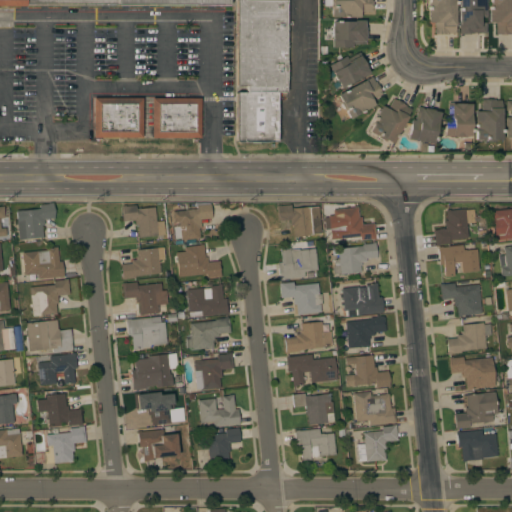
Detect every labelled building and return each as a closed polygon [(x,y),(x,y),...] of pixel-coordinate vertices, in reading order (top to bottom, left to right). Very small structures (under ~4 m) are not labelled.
[(0,6),(0,0),(285,0),(285,64),(286,64),(286,79),(285,79),(285,92),(276,92),(276,142),(235,142),(235,92),(246,92),(246,86),(235,86),(235,0),(228,0),(228,5),(116,5),(116,3),(24,3),(24,6),(0,6)] [(371,0),(371,7),(370,7),(370,11),(359,12),(359,17),(339,18),(339,17),(330,17),(330,7),(329,7),(329,0),(371,0)] [(454,0),(454,33),(447,33),(447,35),(442,35),(442,34),(439,34),(439,35),(433,35),(433,22),(427,22),(427,3),(428,3),(428,0),(454,0)] [(485,0),(485,17),(479,17),(479,23),(485,23),(485,33),(472,33),(472,34),(458,34),(458,0),(485,0)] [(511,0),(511,34),(504,34),(504,35),(499,35),(499,34),(494,34),(494,22),(488,22),(489,3),(489,0),(511,0)] [(331,47),(331,37),(330,37),(330,28),(331,28),(331,21),(352,22),(352,21),(363,21),(363,22),(364,22),(364,44),(350,44),(350,48),(331,47)] [(345,56),(346,59),(358,52),(369,72),(340,88),(336,82),(336,83),(331,75),(332,74),(327,66),(345,56)] [(371,76),(374,83),(375,82),(382,94),(371,100),(374,105),(357,115),(356,114),(348,119),(344,112),(345,111),(344,110),(342,111),(338,103),(339,102),(336,95),(371,76)] [(141,98),(141,138),(92,138),(92,98),(141,98)] [(199,98),(199,138),(150,138),(151,98),(199,98)] [(391,144),(384,140),(384,142),(376,137),(376,136),(368,132),(381,106),(387,109),(392,98),(396,100),(402,103),(402,104),(405,106),(410,109),(391,144)] [(501,140),(493,140),(493,141),(484,141),(484,140),(482,140),(474,141),(474,111),(480,111),(480,99),(494,99),(494,100),(500,100),(501,140)] [(443,116),(447,116),(447,102),(450,102),(450,104),(453,104),(453,103),(464,103),(464,104),(470,104),(470,114),(469,114),(469,136),(463,136),(463,137),(454,137),(454,136),(443,136),(443,116)] [(411,119),(414,120),(417,107),(433,110),(433,111),(439,112),(437,123),(436,123),(432,144),(425,142),(425,143),(417,141),(407,138),(411,119)] [(53,218),(42,219),(43,225),(40,225),(42,237),(18,240),(15,211),(39,209),(38,205),(47,204),(47,203),(52,203),(53,218)] [(210,204),(211,218),(200,219),(200,228),(198,228),(199,238),(180,240),(180,238),(173,239),(172,226),(178,226),(178,222),(173,223),(172,212),(195,209),(195,205),(210,204)] [(275,205),(279,205),(290,204),(290,208),(308,206),(308,207),(317,206),(320,233),(311,234),(311,235),(293,237),(292,225),(289,225),(289,220),(277,221),(275,205)] [(120,206),(124,205),(124,206),(134,205),(135,209),(154,207),(155,222),(162,221),(164,235),(137,237),(136,225),(134,225),(133,220),(121,222),(120,206)] [(352,208),(352,207),(356,206),(357,217),(360,217),(361,225),(373,223),(374,240),(370,240),(370,239),(360,240),(359,237),(335,239),(334,230),(324,231),(323,218),(331,217),(330,216),(332,216),(332,210),(352,208)] [(511,237),(494,240),(491,211),(511,208),(511,237)] [(432,230),(437,229),(442,228),(443,229),(444,229),(443,221),(446,221),(444,210),(448,210),(464,209),(464,210),(472,209),(474,222),(465,223),(467,238),(448,240),(449,243),(438,245),(434,246),(432,230)] [(337,259),(337,255),(331,255),(330,250),(336,249),(361,246),(361,244),(371,243),(371,242),(374,242),(376,257),(364,259),(365,261),(360,262),(361,266),(359,266),(360,272),(338,274),(338,273),(333,274),(332,272),(331,268),(334,263),(333,259),(337,259)] [(220,277),(216,277),(216,276),(205,278),(205,274),(181,277),(180,267),(179,267),(178,255),(184,254),(183,247),(198,245),(202,244),(204,257),(206,257),(206,263),(218,261),(220,277)] [(478,271),(461,273),(460,262),(452,263),(453,276),(443,277),(442,265),(438,265),(436,247),(441,246),(441,247),(461,245),(462,250),(465,250),(476,249),(478,271)] [(511,275),(500,276),(499,267),(498,267),(497,256),(503,255),(502,247),(511,245),(511,275)] [(62,277),(58,278),(58,277),(38,279),(38,280),(23,282),(23,281),(18,282),(17,274),(23,273),(20,253),(45,250),(45,249),(47,248),(56,247),(58,262),(61,261),(62,277)] [(119,264),(121,263),(121,264),(130,263),(130,260),(135,260),(135,256),(136,256),(135,250),(157,248),(157,250),(162,250),(163,260),(158,260),(159,273),(134,276),(134,278),(121,280),(119,264)] [(316,270),(306,271),(307,272),(303,272),(304,277),(283,279),(283,280),(278,281),(277,263),(280,262),(279,249),(289,248),(289,250),(298,249),(298,250),(314,248),(316,270)] [(28,288),(52,285),(52,281),(67,279),(68,295),(56,296),(57,304),(54,304),(55,314),(31,316),(28,288)] [(8,309),(0,309),(0,282),(6,282),(8,309)] [(137,302),(135,303),(134,297),(122,299),(120,283),(125,282),(125,283),(135,282),(135,286),(160,283),(160,291),(165,290),(166,304),(157,305),(157,312),(142,314),(142,315),(138,315),(137,302)] [(296,315),(295,304),(293,304),(292,297),(279,298),(278,283),(292,282),(293,286),(317,283),(318,294),(320,294),(321,304),(319,305),(320,312),(296,315)] [(357,287),(357,288),(365,287),(364,285),(371,284),(371,283),(376,283),(377,297),(380,297),(382,313),(378,313),(378,312),(344,316),(343,311),(340,288),(357,287)] [(480,313),(460,315),(460,316),(456,317),(455,306),(453,306),(452,298),(440,299),(438,284),(442,283),(443,284),(453,283),(453,287),(477,284),(480,313)] [(201,288),(202,289),(209,288),(209,286),(216,285),(220,284),(222,299),(225,299),(227,314),(223,315),(223,314),(188,318),(185,290),(201,288)] [(167,322),(167,315),(174,314),(175,321),(167,322)] [(373,333),(373,335),(368,336),(369,339),(367,339),(368,347),(362,347),(362,346),(357,347),(358,353),(346,354),(345,348),(347,348),(344,322),(369,319),(369,318),(379,317),(379,316),(382,316),(382,317),(383,317),(385,331),(373,333)] [(166,344),(151,345),(151,347),(141,348),(141,349),(131,350),(130,337),(126,338),(124,320),(129,319),(129,320),(159,317),(159,323),(164,322),(166,344)] [(189,334),(188,323),(214,321),(213,319),(223,318),(223,317),(226,317),(227,318),(228,318),(229,332),(217,334),(218,337),(213,337),(213,340),(212,340),(212,348),(191,350),(191,347),(184,348),(184,341),(185,335),(189,334)] [(0,320),(2,320),(3,329),(12,328),(12,326),(19,326),(21,348),(21,351),(14,352),(14,349),(0,350),(0,320)] [(24,323),(55,320),(57,330),(69,329),(71,350),(59,351),(59,352),(51,353),(51,349),(27,351),(24,323)] [(283,338),(294,337),(294,334),(299,334),(299,330),(300,330),(299,323),(320,321),(321,332),(329,331),(331,346),(297,349),(298,352),(284,353),(283,338)] [(482,325),(489,324),(490,335),(483,336),(485,348),(466,350),(466,351),(460,351),(460,353),(450,354),(446,355),(445,339),(455,338),(455,335),(460,334),(460,332),(461,331),(461,325),(482,322),(482,325)] [(36,363),(49,362),(48,356),(70,354),(70,353),(74,353),(76,369),(72,369),(74,383),(53,385),(53,384),(38,385),(36,363)] [(129,370),(133,369),(132,360),(146,358),(146,356),(175,353),(176,368),(168,369),(168,375),(170,375),(171,386),(155,388),(155,386),(144,387),(145,389),(131,390),(129,370)] [(192,361),(216,359),(215,355),(225,354),(225,353),(230,353),(232,368),(220,370),(221,378),(218,378),(219,388),(201,390),(200,389),(195,389),(192,361)] [(309,383),(308,372),(301,373),(302,384),(292,386),(290,371),(286,372),(284,358),(311,354),(311,360),(333,357),(335,380),(309,383)] [(384,354),(385,366),(375,367),(376,372),(387,371),(388,387),(384,387),(384,386),(375,387),(374,383),(350,386),(349,375),(354,375),(353,364),(344,365),(344,358),(384,354)] [(465,390),(464,377),(462,377),(461,372),(448,373),(447,358),(452,357),(452,358),(462,357),(462,361),(491,358),(494,387),(465,390)] [(13,385),(0,385),(0,360),(11,359),(13,385)] [(150,425),(149,415),(147,415),(147,409),(137,410),(136,408),(134,409),(133,395),(158,392),(158,395),(171,394),(172,403),(179,402),(182,407),(183,415),(181,420),(169,421),(170,423),(150,425)] [(351,394),(368,392),(369,396),(384,394),(384,393),(387,393),(389,408),(392,408),(394,423),(390,424),(390,423),(368,425),(367,420),(354,421),(351,394)] [(494,392),(496,414),(492,414),(492,410),(490,410),(490,413),(491,413),(492,421),(468,424),(468,428),(454,429),(453,414),(464,413),(463,408),(466,407),(465,395),(494,392)] [(0,395),(8,395),(8,394),(14,393),(15,403),(15,406),(14,410),(13,413),(15,415),(12,415),(12,423),(0,424),(0,395)] [(65,406),(67,406),(67,410),(79,409),(81,425),(77,425),(66,426),(66,422),(47,424),(46,409),(41,410),(40,403),(45,402),(44,395),(64,393),(65,406)] [(291,395),(303,394),(303,396),(328,394),(329,402),(331,401),(333,422),(307,424),(306,415),(305,415),(304,406),(292,407),(291,395)] [(196,401),(213,399),(215,410),(222,409),(221,397),(227,396),(227,395),(231,395),(233,409),(236,409),(238,425),(235,425),(234,424),(212,427),(212,422),(199,423),(196,401)] [(396,440),(391,441),(391,442),(386,442),(386,441),(384,442),(385,450),(383,450),(384,460),(379,461),(379,460),(364,462),(364,461),(357,461),(355,444),(363,444),(361,433),(380,431),(380,427),(390,426),(390,425),(395,425),(396,440)] [(68,432),(68,429),(77,428),(77,427),(82,426),(84,442),(72,443),(73,451),(70,451),(71,461),(52,464),(52,463),(44,464),(42,452),(46,451),(44,435),(68,432)] [(481,458),(481,459),(461,462),(459,447),(457,448),(455,432),(458,431),(458,432),(480,430),(481,435),(484,435),(483,428),(492,427),(492,434),(493,434),(496,456),(481,458)] [(141,447),(137,447),(136,431),(139,431),(139,432),(174,428),(177,456),(161,457),(162,467),(153,468),(152,461),(142,461),(141,447)] [(227,443),(228,452),(226,452),(227,462),(208,464),(205,435),(224,433),(224,430),(237,428),(238,442),(227,443)] [(0,458),(0,429),(5,429),(5,430),(17,429),(17,434),(18,433),(21,456),(0,458)] [(335,455),(318,456),(318,458),(310,459),(310,460),(300,461),(299,449),(295,449),(293,431),(297,430),(298,431),(318,429),(319,434),(322,433),(322,434),(332,433),(335,455)]
